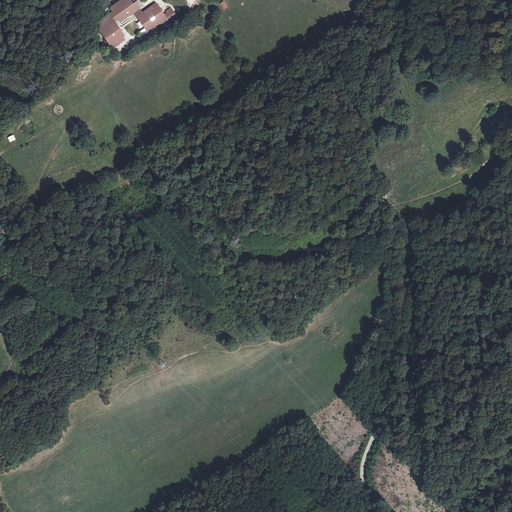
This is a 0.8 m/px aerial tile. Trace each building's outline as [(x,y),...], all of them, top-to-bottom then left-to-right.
[(116,16),(120,22),(134,12),(139,8),(135,2),(133,4),(129,0),(122,0),(111,8),(114,12),(116,16)] [(224,1),(220,4),(224,10),(228,8),(224,1)] [(137,17),(148,32),(157,26),(161,24),(167,19),(169,22),(176,17),(171,9),(166,12),(167,13),(164,16),(156,4),(143,14),(137,17)] [(139,8),(134,12),(137,17),(143,14),(139,8)] [(116,16),(114,12),(96,25),(98,28),(112,19),(116,16)] [(98,28),(113,48),(120,43),(118,40),(123,37),(124,36),(112,19),(98,28)] [(100,73),(104,79),(108,76),(105,70),(100,73)]
